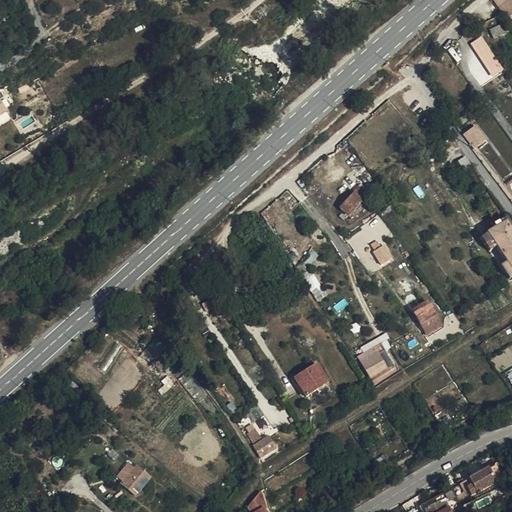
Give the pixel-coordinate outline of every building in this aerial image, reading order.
[(511,0),(493,0),(506,18),(511,13),(511,0)] [(482,35),(470,43),(493,77),(505,70),(482,35)] [(0,96),(0,117),(9,114),(0,97),(0,96)] [(0,116),(0,124),(11,118),(7,112),(0,116)] [(476,124),(463,134),(475,150),(488,140),(476,124)] [(458,163),(452,168),(459,180),(466,175),(458,163)] [(459,180),(452,168),(450,169),(459,180)] [(338,207),(344,215),(356,207),(350,198),(338,207)] [(340,219),(344,215),(338,207),(333,211),(340,219)] [(489,228),(488,229),(486,230),(488,233),(473,243),(482,256),(489,251),(500,267),(508,279),(511,276),(511,248),(498,227),(496,223),(489,228)] [(511,248),(511,242),(501,225),(498,227),(511,248)] [(392,258),(385,246),(374,252),(380,264),(392,258)] [(494,271),(502,283),(508,279),(500,267),(494,271)] [(314,274),(305,279),(318,300),(327,295),(314,274)] [(429,300),(412,309),(427,334),(444,324),(429,300)] [(382,343),(359,357),(374,384),(397,371),(382,343)] [(150,369),(152,372),(159,361),(150,369)] [(159,361),(152,372),(158,378),(167,371),(159,361)] [(304,373),(318,396),(320,394),(318,391),(322,388),(311,369),(304,373)] [(312,399),(318,396),(304,373),(287,382),(298,402),(310,395),(312,399)] [(245,428),(254,442),(262,437),(252,423),(245,428)] [(245,450),(254,462),(269,452),(261,439),(245,450)] [(151,477),(137,465),(122,483),(135,495),(151,477)] [(443,499),(450,511),(463,504),(488,490),(488,489),(496,484),(489,472),(463,486),(443,499)] [(320,501),(323,505),(331,499),(325,490),(313,497),(318,503),(320,501)] [(248,505),(252,511),(258,511),(252,502),(250,503),(248,505)]
